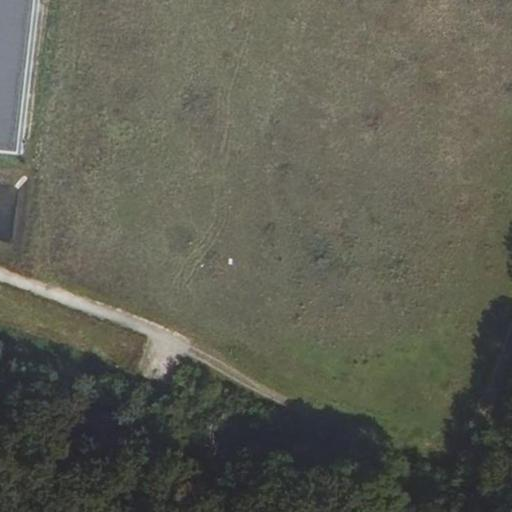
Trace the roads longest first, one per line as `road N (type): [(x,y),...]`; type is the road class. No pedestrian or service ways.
road 1 (track): [(170,339),(224,383),(428,457),(464,452),(511,343)]
road 2 (track): [(0,275),(170,339),(150,388)]
